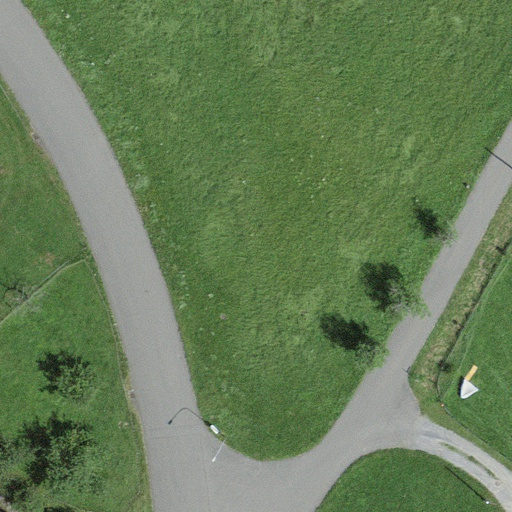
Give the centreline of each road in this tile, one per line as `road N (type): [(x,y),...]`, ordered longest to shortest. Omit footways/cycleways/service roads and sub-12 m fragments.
road 1 (unclassified): [(0,43),(53,102),(131,263),(189,511)]
road 2 (unclassified): [(511,163),(383,397),(289,511)]
